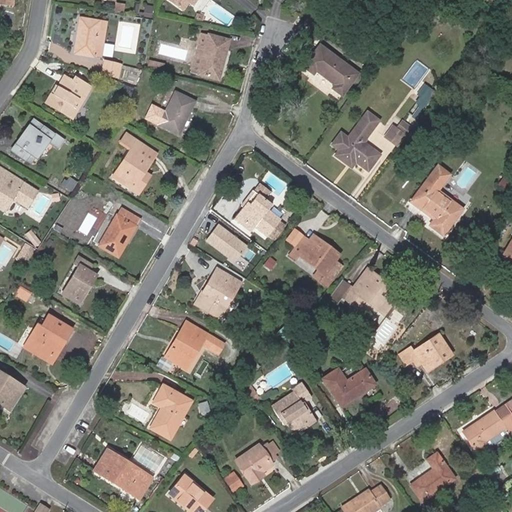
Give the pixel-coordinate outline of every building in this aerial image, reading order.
[(190,0),(169,0),(184,10),(189,3),(190,0)] [(117,3),(115,11),(123,12),(125,4),(117,3)] [(140,11),(139,15),(152,17),(154,6),(146,5),(145,12),(140,11)] [(98,28),(105,29),(106,22),(80,17),(73,53),(93,57),(94,53),(98,28)] [(98,28),(94,53),(101,54),(105,29),(98,28)] [(202,33),(192,72),(218,79),(228,40),(202,33)] [(342,94),(357,73),(320,46),(305,66),(314,73),(316,71),(335,84),(333,87),(342,94)] [(105,61),(102,72),(118,76),(121,65),(105,61)] [(153,61),(151,69),(163,72),(164,63),(153,61)] [(56,86),(47,102),(72,117),(90,87),(75,78),(73,80),(65,76),(58,87),(56,86)] [(134,87),(126,85),(123,93),(132,96),(134,87)] [(416,102),(424,107),(436,91),(428,85),(416,102)] [(175,93),(160,125),(179,133),(194,101),(175,93)] [(335,155),(352,167),(356,161),(368,170),(380,154),(362,141),(373,127),(369,124),(375,117),(368,112),(362,119),(348,138),(341,132),(332,144),(339,149),(335,155)] [(32,132),(23,145),(19,142),(13,150),(24,159),(29,152),(36,157),(48,140),(59,148),(65,138),(54,130),(52,133),(34,121),(28,129),(32,132)] [(411,127),(401,121),(397,127),(406,134),(411,127)] [(32,132),(28,129),(19,142),(23,145),(32,132)] [(403,137),(396,132),(388,143),(395,148),(403,137)] [(133,189),(144,172),(156,153),(126,134),(121,142),(132,149),(114,177),(133,189)] [(36,157),(29,152),(24,159),(31,163),(36,157)] [(429,215),(443,197),(435,191),(448,173),(438,166),(411,202),(429,215)] [(0,168),(0,206),(5,209),(12,197),(28,207),(37,192),(0,168)] [(150,176),(144,172),(133,189),(138,193),(150,176)] [(511,178),(506,175),(499,185),(511,194),(511,192),(511,184),(510,183),(511,180),(511,178)] [(253,189),(264,198),(269,190),(258,182),(253,189)] [(264,198),(253,189),(252,189),(241,204),(243,207),(234,219),(251,232),(254,227),(267,237),(268,235),(280,219),(281,218),(269,209),(272,204),(264,198)] [(449,201),(443,197),(429,215),(435,219),(430,225),(444,234),(462,208),(450,199),(449,201)] [(121,207),(98,247),(117,257),(140,218),(121,207)] [(286,224),(280,219),(268,235),(274,240),(286,224)] [(247,246),(218,224),(206,240),(229,257),(228,259),(243,270),(249,263),(240,256),(247,246)] [(318,270),(313,275),(327,286),(342,265),(335,261),(339,254),(313,235),(309,241),(302,236),(288,254),(295,259),(298,255),(318,270)] [(511,239),(502,256),(511,261),(511,239)] [(83,258),(61,295),(78,305),(96,274),(89,269),(92,264),(83,258)] [(241,283),(216,268),(203,292),(200,291),(193,304),(219,319),(241,283)] [(352,288),(345,298),(358,308),(364,299),(384,314),(399,293),(366,269),(352,288)] [(345,298),(352,288),(341,281),(334,291),(342,296),(345,298)] [(19,286),(15,293),(26,299),(30,292),(19,286)] [(342,296),(334,291),(329,298),(337,303),(342,296)] [(58,341),(63,343),(71,329),(49,316),(42,327),(37,324),(24,347),(47,360),(58,341)] [(187,322),(166,356),(186,368),(201,344),(218,353),(223,343),(187,322)] [(405,350),(412,361),(417,359),(420,364),(426,372),(451,355),(437,334),(413,351),(410,347),(405,350)] [(52,363),(63,343),(58,341),(47,360),(52,363)] [(406,366),(412,361),(405,350),(398,355),(406,366)] [(245,356),(239,366),(252,373),(257,363),(245,356)] [(322,378),(340,406),(374,384),(364,369),(345,381),(337,368),(322,378)] [(0,371),(0,404),(9,410),(23,387),(0,371)] [(287,423),(295,434),(316,421),(310,412),(308,413),(301,403),(310,397),(300,382),(293,387),(294,389),(271,405),(284,425),(287,423)] [(161,407),(151,427),(170,438),(192,401),(163,385),(153,402),(161,407)] [(493,412),(463,432),(480,457),(490,450),(488,448),(509,434),(508,433),(511,430),(511,416),(505,406),(494,413),(493,412)] [(272,441),(267,444),(273,454),(278,450),(272,441)] [(273,454),(267,444),(266,443),(260,447),(259,445),(235,460),(250,484),(263,476),(260,472),(272,464),(269,460),(275,456),(273,454)] [(106,450),(94,470),(138,497),(151,477),(106,450)] [(410,485),(422,502),(454,479),(437,454),(427,460),(433,469),(410,485)] [(224,478),(232,491),(241,485),(232,472),(224,478)] [(169,494),(191,511),(199,511),(211,498),(184,475),(169,494)] [(342,508),(344,511),(373,511),(390,501),(379,485),(369,491),(369,490),(342,508)]
